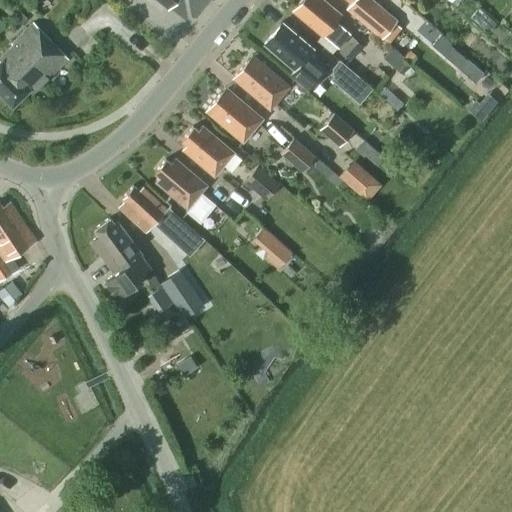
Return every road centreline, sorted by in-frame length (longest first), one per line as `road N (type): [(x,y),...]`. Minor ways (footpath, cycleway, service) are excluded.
road 1 (unclassified): [(183,511),(61,265)]
road 2 (tertiary): [(42,181),(76,171),(130,130),(238,0)]
